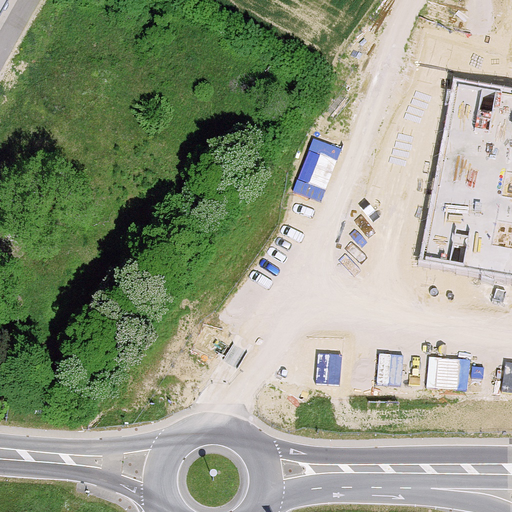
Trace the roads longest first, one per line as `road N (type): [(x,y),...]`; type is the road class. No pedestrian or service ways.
road 1 (secondary): [(511,458),(339,455),(248,439)]
road 2 (primary): [(191,431),(111,447),(0,439)]
road 3 (primary): [(0,466),(101,479),(164,504)]
road 4 (unclassified): [(221,427),(302,287)]
road 5 (secondary): [(259,510),(311,487),(399,484)]
